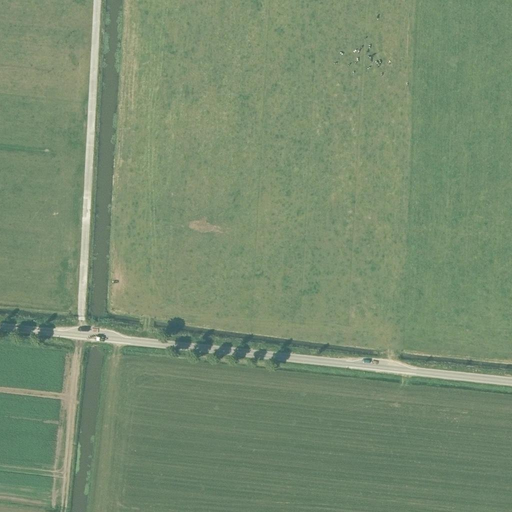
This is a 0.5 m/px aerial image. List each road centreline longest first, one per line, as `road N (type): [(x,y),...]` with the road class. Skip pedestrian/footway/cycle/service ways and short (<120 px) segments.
road 1 (unclassified): [(511,381),(0,327)]
road 2 (track): [(96,0),(78,336)]
